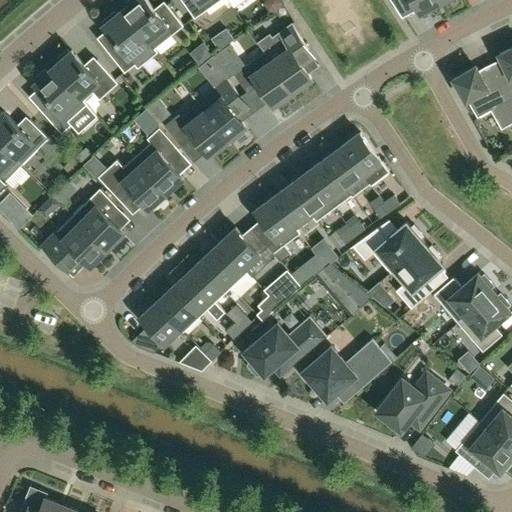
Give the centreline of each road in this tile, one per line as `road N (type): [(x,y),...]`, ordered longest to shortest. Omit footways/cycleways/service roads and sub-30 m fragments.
road 1 (residential): [(504,508),(128,357),(87,317)]
road 2 (residential): [(87,317),(179,225),(284,136),(358,87)]
road 3 (residential): [(358,87),(420,190),(511,262)]
road 4 (residential): [(0,455),(10,450),(183,511)]
road 5 (residential): [(511,185),(479,166),(415,52)]
road 6 (residential): [(87,317),(0,229)]
